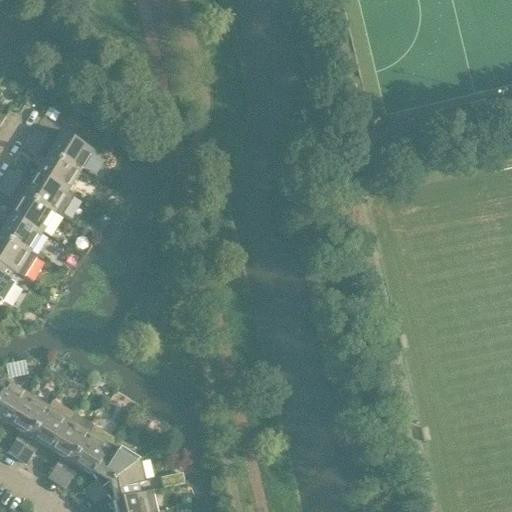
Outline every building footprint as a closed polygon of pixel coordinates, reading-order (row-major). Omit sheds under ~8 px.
[(50,109),(45,116),(54,122),(59,114),(50,109)] [(35,131),(29,140),(80,172),(93,151),(63,132),(57,141),(53,142),(35,131)] [(68,192),(80,172),(29,140),(23,150),(41,162),(42,165),(37,174),(68,192)] [(9,171),(3,181),(55,213),(62,217),(74,197),(72,195),(68,192),(37,174),(32,182),(28,183),(9,171)] [(43,233),(55,213),(3,181),(0,186),(0,192),(16,203),(17,206),(12,215),(43,233)] [(0,235),(30,254),(43,233),(12,215),(7,223),(3,224),(0,221),(0,235)] [(0,235),(0,263),(13,272),(13,273),(23,279),(37,258),(30,254),(0,235)] [(8,280),(13,273),(13,272),(0,263),(0,300),(3,304),(15,285),(8,280)] [(0,420),(1,421),(10,426),(29,396),(8,383),(0,395),(0,420)] [(49,408),(29,396),(10,426),(18,431),(19,435),(7,454),(17,460),(49,408)] [(42,446),(50,451),(74,414),(53,402),(49,408),(17,460),(27,466),(38,447),(42,446)] [(48,479),(58,485),(65,473),(71,464),(94,427),(74,414),(50,451),(59,456),(60,460),(48,479)] [(71,464),(65,473),(58,485),(65,490),(78,468),(91,476),(108,450),(109,451),(115,440),(94,427),(71,464)] [(116,455),(109,451),(108,450),(91,476),(92,477),(96,482),(84,490),(89,498),(140,460),(121,448),(116,455)] [(110,501),(110,502),(140,495),(140,494),(138,485),(146,483),(140,460),(89,498),(94,505),(106,496),(110,501)] [(182,474),(173,476),(175,486),(184,484),(182,474)] [(112,511),(148,511),(144,493),(140,494),(140,495),(110,502),(112,511)]
